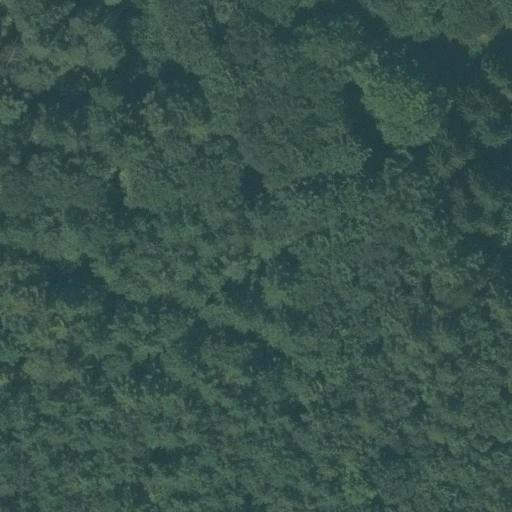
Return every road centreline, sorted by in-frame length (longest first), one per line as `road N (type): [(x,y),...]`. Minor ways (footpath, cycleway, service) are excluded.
road 1 (track): [(401,119),(356,158),(305,169),(229,179),(0,182)]
road 2 (track): [(511,323),(401,119)]
road 3 (track): [(511,30),(406,27),(345,7)]
road 4 (track): [(401,119),(345,7)]
